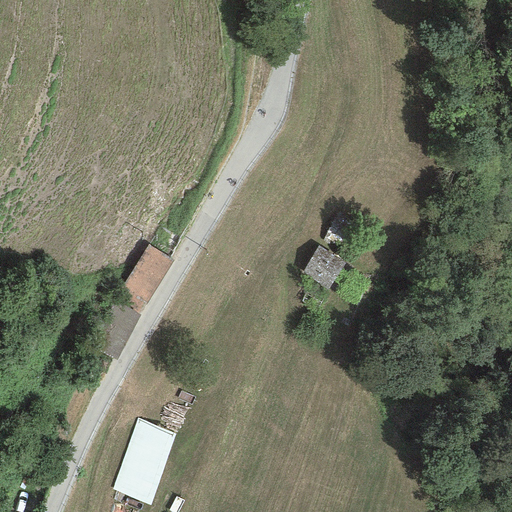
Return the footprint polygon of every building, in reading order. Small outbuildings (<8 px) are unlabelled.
[(357,221),(338,210),(322,239),(341,249),(357,221)] [(173,257),(147,243),(120,290),(146,305),(173,257)] [(344,261),(319,245),(303,271),(328,287),(344,261)] [(140,313),(113,299),(89,342),(116,357),(140,313)] [(175,432),(137,418),(111,488),(149,502),(175,432)]
